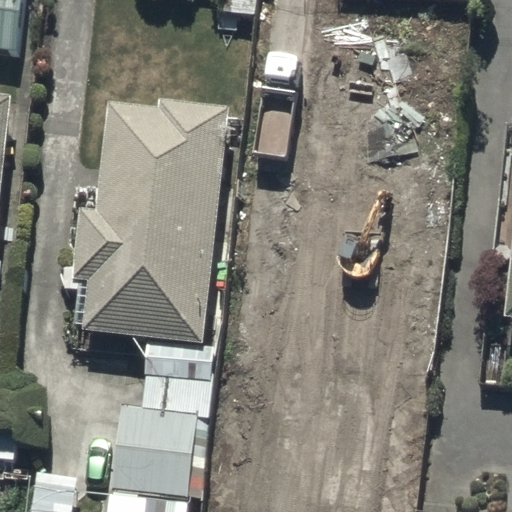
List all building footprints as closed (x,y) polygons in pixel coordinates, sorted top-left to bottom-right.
[(0,0),(0,56),(22,57),(24,0),(0,0)] [(13,96),(0,95),(0,261),(3,201),(8,201),(13,96)] [(209,351),(232,111),(164,105),(164,112),(112,107),(102,215),(84,213),(78,276),(71,275),(70,294),(82,295),(79,329),(88,330),(87,336),(151,342),(144,414),(210,420),(216,351),(209,351)] [(425,361),(442,152),(359,145),(349,263),(274,257),(266,348),(425,361)] [(511,221),(496,220),(493,254),(511,255),(511,300),(510,326),(511,325),(511,221)] [(201,422),(124,415),(113,511),(190,511),(191,501),(207,503),(212,452),(198,450),(201,422)] [(74,511),(78,479),(39,475),(35,511),(74,511)]
